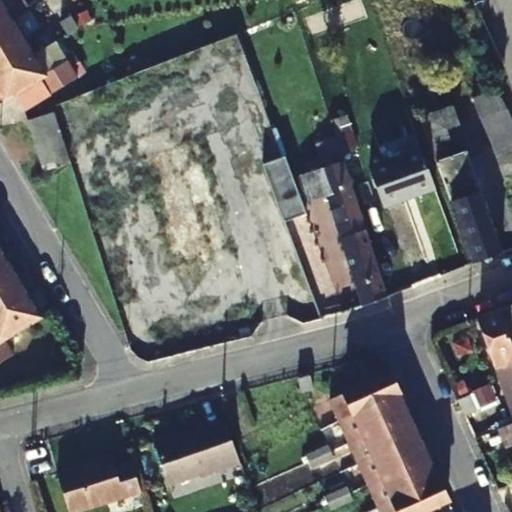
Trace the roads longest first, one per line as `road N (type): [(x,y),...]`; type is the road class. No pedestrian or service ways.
road 1 (residential): [(117,391),(398,320)]
road 2 (residential): [(117,391),(105,354),(0,176)]
road 3 (residential): [(398,320),(483,511)]
road 4 (residential): [(0,422),(117,391)]
road 5 (residential): [(398,320),(511,277)]
